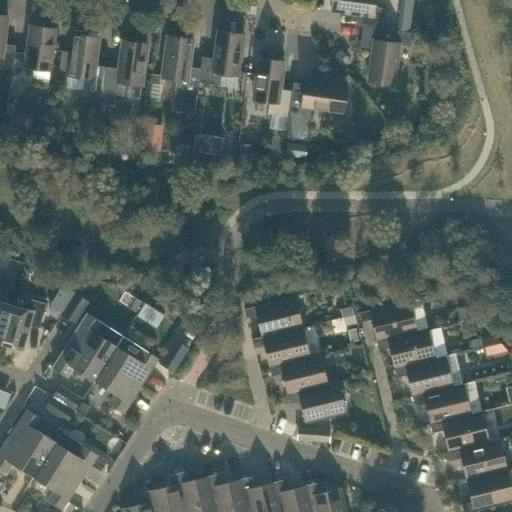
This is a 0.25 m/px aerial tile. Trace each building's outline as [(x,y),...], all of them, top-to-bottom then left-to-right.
[(374,6),(374,0),(332,0),(331,10),(359,14),(358,26),(363,26),(383,29),(385,17),(386,8),(374,6)] [(4,44),(8,16),(0,14),(0,73),(11,75),(15,51),(16,45),(4,44)] [(385,17),(383,29),(399,31),(401,19),(385,17)] [(11,76),(8,95),(16,96),(28,85),(29,79),(32,79),(34,67),(50,69),(56,28),(30,25),(26,53),(15,51),(11,75),(11,76)] [(399,31),(383,29),(363,26),(360,47),(372,48),(368,80),(393,84),(399,44),(410,45),(412,33),(399,31)] [(238,75),(243,34),(218,30),(214,58),(202,57),(201,68),(199,82),(220,85),(222,73),(238,75)] [(70,59),(68,74),(84,77),(83,80),(82,89),(81,101),(102,104),(103,92),(104,89),(105,78),(107,66),(95,65),(99,37),(74,33),(70,59)] [(189,67),(193,39),(168,35),(162,76),(178,79),(176,91),(197,94),(199,82),(201,68),(189,67)] [(103,92),(102,104),(114,105),(115,93),(124,95),(126,82),(142,85),(144,69),(148,44),(122,40),(119,68),(107,66),(105,78),(104,89),(103,92)] [(341,65),(348,59),(339,49),(332,55),(341,65)] [(280,89),(284,61),(259,57),(253,98),(269,101),(268,113),(288,116),(292,91),(280,89)] [(343,111),(347,86),(305,80),(303,92),(292,91),(288,116),(285,136),(297,137),(298,133),(307,135),(311,107),(343,111)] [(1,300),(4,290),(0,288),(0,342),(1,343),(13,304),(1,300)] [(74,293),(61,314),(75,323),(88,301),(74,293)] [(262,336),(302,327),(294,296),(244,308),(246,317),(257,314),(262,336)] [(39,327),(47,302),(28,297),(25,307),(13,304),(1,343),(20,349),(28,324),(39,327)] [(410,299),(359,312),(361,321),(372,318),(377,341),(417,330),(427,327),(420,297),(410,299)] [(87,313),(70,340),(105,362),(110,354),(116,345),(122,335),(101,322),(87,313)] [(309,357),(309,356),(302,327),(262,336),(252,338),(254,347),(264,345),(270,367),(309,357)] [(417,330),(377,341),(379,349),(380,349),(389,346),(395,368),(435,358),(445,355),(446,355),(439,327),(428,330),(427,327),(417,330)] [(484,346),(500,342),(492,333),(470,338),(472,348),(484,346)] [(110,354),(105,362),(140,385),(158,358),(144,349),(122,335),(116,345),(110,354)] [(175,339),(160,363),(173,371),(188,347),(175,339)] [(94,380),(105,362),(70,340),(53,367),(67,376),(73,366),(94,380)] [(486,354),(506,349),(500,342),(484,346),(486,354)] [(453,385),(462,383),(454,353),(446,355),(445,355),(435,358),(395,368),(397,376),(408,374),(413,396),(453,386),(453,385)] [(327,385),(327,384),(320,354),(309,356),(309,357),(270,367),(272,375),(282,372),(288,394),(327,385)] [(123,412),(140,385),(105,362),(94,380),(115,393),(109,403),(123,412)] [(306,423),(346,413),(338,381),(327,384),(327,385),(288,394),(290,403),(300,400),(306,423)] [(471,413),(481,410),(473,381),(463,383),(462,383),(453,385),(453,386),(413,396),(415,404),(425,401),(431,424),(471,414),(471,413)] [(53,396),(75,411),(83,398),(61,384),(53,396)] [(67,423),(75,411),(53,396),(45,409),(67,423)] [(34,427),(41,418),(27,409),(9,436),(44,458),(55,441),(34,427)] [(489,441),(488,441),(481,410),(471,413),(471,414),(431,424),(433,432),(443,429),(449,451),(489,441)] [(329,441),(330,429),(298,427),(297,439),(329,441)] [(48,452),(44,458),(79,481),(97,454),(83,445),(83,444),(62,431),(55,441),(48,452)] [(33,476),(44,458),(9,436),(0,450),(0,468),(5,472),(12,462),(33,476)] [(467,479),(507,469),(499,438),(488,441),(489,441),(449,451),(451,460),(461,457),(467,479)] [(97,454),(90,464),(100,470),(107,460),(97,454)] [(62,508),(79,481),(44,458),(33,476),(54,490),(48,499),(62,508)] [(466,511),(511,500),(511,491),(510,481),(507,469),(467,479),(472,501),(462,504),(463,511),(466,511)] [(218,511),(209,476),(187,481),(185,470),(177,472),(179,481),(186,511),(218,511)] [(186,511),(179,481),(177,472),(168,474),(171,485),(149,490),(154,511),(186,511)] [(220,484),(219,481),(218,473),(209,476),(218,511),(250,511),(242,478),(220,484)] [(253,487),(251,481),(250,477),(242,478),(250,511),(282,511),(275,482),(253,487)] [(286,490),(284,481),(283,480),(275,482),(282,511),(314,511),(308,484),(286,490)] [(347,511),(342,487),(319,493),(316,482),(308,484),(314,511),(347,511)] [(154,511),(149,490),(141,492),(143,503),(120,509),(121,511),(154,511)]
